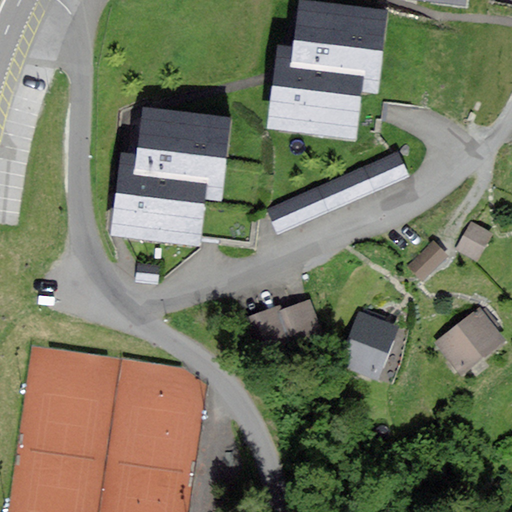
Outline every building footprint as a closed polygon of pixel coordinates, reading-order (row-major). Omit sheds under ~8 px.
[(379,94),(388,11),(301,0),(295,46),(278,43),(268,129),(358,139),(363,92),(379,94)] [(222,200),(232,118),(143,107),(137,154),(121,152),(111,231),(200,242),(206,198),(222,200)] [(277,229),(411,177),(401,151),(267,202),(277,229)] [(458,248),(475,260),(494,233),(477,221),(458,248)] [(409,265),(422,277),(444,254),(431,241),(409,265)] [(321,334),(309,303),(280,314),(277,308),(249,319),(263,356),(321,334)] [(437,346),(462,376),(504,341),(479,311),(437,346)] [(346,362),(380,374),(396,327),(362,315),(346,362)]
